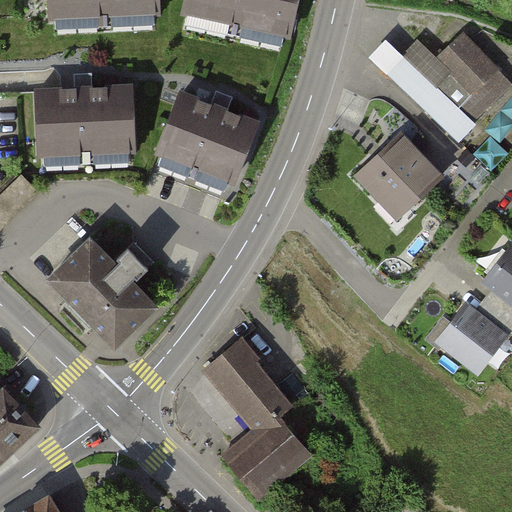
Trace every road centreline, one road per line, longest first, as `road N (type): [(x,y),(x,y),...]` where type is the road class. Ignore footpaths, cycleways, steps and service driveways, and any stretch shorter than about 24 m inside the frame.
road 1 (tertiary): [(113,411),(185,335),(269,203),(307,112),(338,0)]
road 2 (tertiary): [(113,411),(0,303)]
road 3 (tertiary): [(113,411),(219,511)]
road 4 (tertiary): [(0,495),(113,411)]
